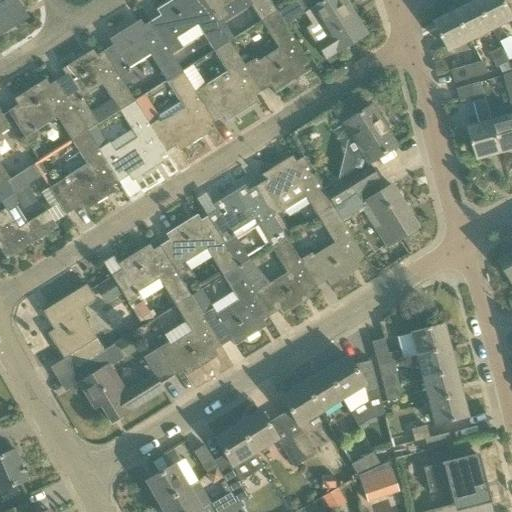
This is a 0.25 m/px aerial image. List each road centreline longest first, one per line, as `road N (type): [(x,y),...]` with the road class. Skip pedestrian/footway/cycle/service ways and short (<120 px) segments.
road 1 (residential): [(0,302),(407,54)]
road 2 (residential): [(84,484),(463,251)]
road 3 (residential): [(463,251),(407,54)]
road 4 (residential): [(511,433),(463,251)]
road 5 (residential): [(84,484),(0,333)]
